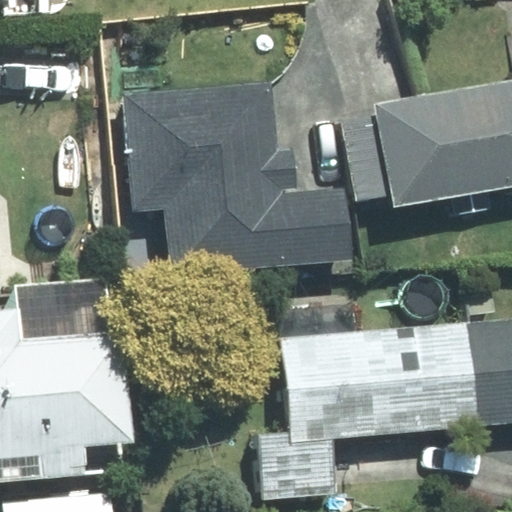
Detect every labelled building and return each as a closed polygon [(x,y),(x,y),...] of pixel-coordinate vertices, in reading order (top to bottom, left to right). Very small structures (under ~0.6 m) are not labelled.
[(386,207),(511,185),(511,77),(367,103),(386,207)] [(282,262),(266,82),(116,95),(126,209),(158,207),(164,274),(282,262)] [(357,256),(354,237),(338,240),(341,259),(357,256)] [(0,307),(0,480),(77,473),(75,448),(125,443),(115,330),(12,340),(9,306),(0,307)] [(511,316),(464,320),(474,427),(511,423),(511,316)] [(328,439),(474,427),(464,320),(274,338),(282,430),(249,432),(255,500),(332,493),(328,439)] [(107,511),(105,493),(0,501),(0,511),(107,511)]
